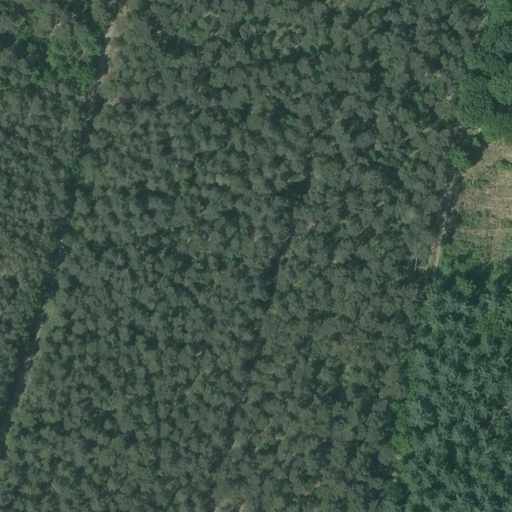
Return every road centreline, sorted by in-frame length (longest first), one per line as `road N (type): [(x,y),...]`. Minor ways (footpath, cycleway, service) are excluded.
road 1 (track): [(203,511),(249,390),(315,136),(302,123),(0,92)]
road 2 (track): [(384,511),(485,0)]
road 3 (track): [(117,0),(46,317),(0,450)]
road 4 (track): [(277,268),(369,257),(430,275),(511,275)]
